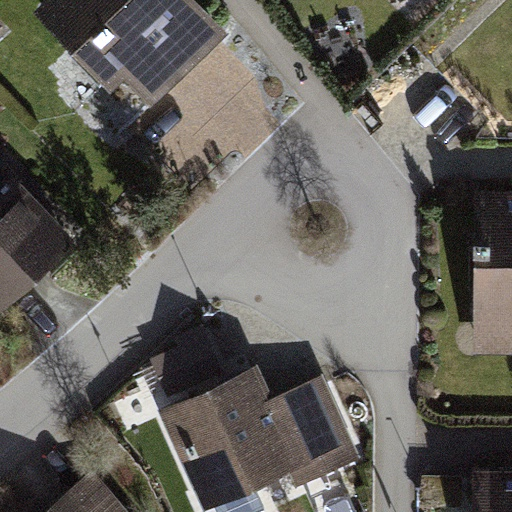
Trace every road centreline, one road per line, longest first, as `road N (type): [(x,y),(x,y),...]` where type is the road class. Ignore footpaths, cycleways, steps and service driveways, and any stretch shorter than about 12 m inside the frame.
road 1 (residential): [(320,130),(366,179),(385,222),(382,247),(354,285),(307,297),(284,290),(217,229)]
road 2 (residential): [(0,425),(217,229)]
road 3 (residential): [(217,229),(320,130)]
